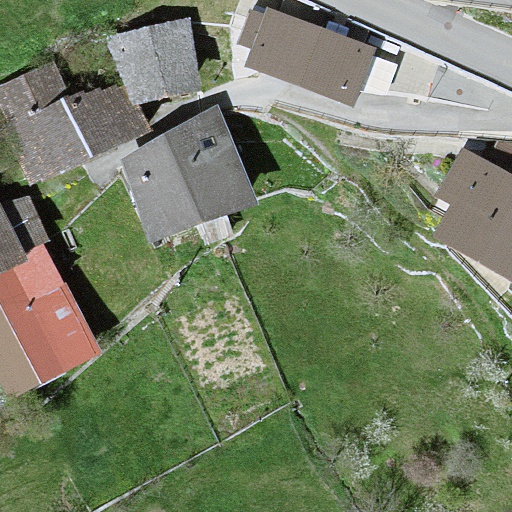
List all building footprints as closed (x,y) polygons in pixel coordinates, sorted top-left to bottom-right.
[(369,54),(255,9),(228,77),(342,122),(369,54)] [(190,100),(178,25),(93,40),(101,87),(114,122),(190,100)] [(125,157),(114,122),(101,87),(0,122),(0,140),(23,193),(125,157)] [(190,100),(114,122),(125,157),(152,249),(252,219),(213,93),(190,100)] [(511,188),(449,154),(419,209),(447,224),(429,258),(511,303),(511,188)] [(0,231),(0,413),(96,369),(49,270),(24,282),(0,231)]
